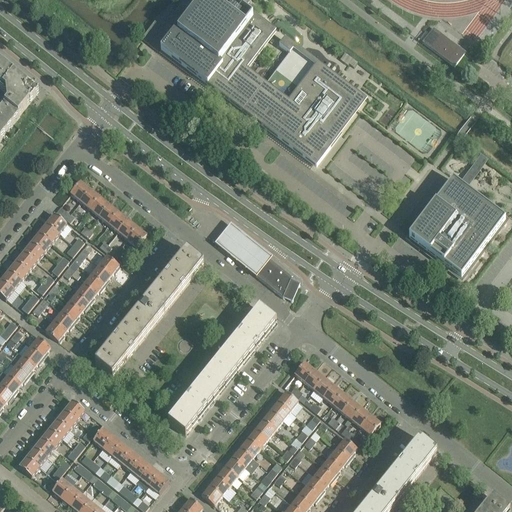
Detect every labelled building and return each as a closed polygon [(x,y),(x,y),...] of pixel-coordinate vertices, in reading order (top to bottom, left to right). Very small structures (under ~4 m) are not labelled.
[(266,86),(244,69),(270,34),(225,0),(204,0),(172,43),(169,41),(161,52),(316,170),(331,151),(328,149),(362,104),(283,44),(279,48),(289,55),(266,86)] [(159,18),(141,41),(144,43),(157,53),(175,30),(159,18)] [(464,56),(432,32),(422,44),(454,68),(464,56)] [(357,65),(345,55),(340,61),(353,71),(357,65)] [(15,75),(0,63),(0,87),(6,92),(7,104),(0,113),(0,142),(18,120),(18,119),(30,104),(30,105),(38,95),(28,86),(28,87),(14,76),(15,75)] [(505,222),(453,182),(409,240),(461,280),(479,257),(505,222)] [(71,197),(80,205),(90,192),(87,190),(88,188),(82,184),(81,185),(81,184),(71,197)] [(94,195),(90,192),(80,205),(90,213),(101,199),(95,194),(94,195)] [(90,213),(99,220),(109,207),(106,205),(107,204),(101,199),(90,213)] [(108,228),(120,214),(113,209),(112,210),(109,207),(99,220),(108,228)] [(66,223),(70,217),(61,209),(56,215),(66,223)] [(129,221),(120,214),(108,228),(112,230),(118,235),(129,221)] [(55,217),(47,227),(59,237),(67,227),(55,217)] [(66,223),(70,226),(74,220),(70,217),(66,223)] [(139,229),(129,221),(118,235),(127,243),(139,229)] [(52,246),(59,237),(47,227),(39,236),(52,246)] [(81,235),(85,238),(89,232),(85,229),(81,235)] [(144,234),(139,229),(127,243),(137,250),(147,238),(143,235),(144,234)] [(231,229),(215,249),(257,282),(273,262),(271,261),(231,229)] [(93,235),(89,232),(85,238),(88,241),(93,235)] [(39,236),(32,246),(44,256),(52,246),(39,236)] [(79,252),(84,245),(79,241),(73,248),(79,252)] [(103,253),(108,247),(104,244),(100,250),(103,253)] [(37,265),(44,256),(32,246),(24,255),(37,265)] [(112,250),(108,247),(103,253),(107,256),(112,250)] [(73,260),(79,252),(73,248),(67,255),(73,260)] [(84,251),(80,255),(86,260),(90,255),(84,251)] [(204,266),(187,252),(129,324),(127,324),(118,334),(119,339),(115,344),(110,345),(107,348),(108,350),(95,365),(112,379),(204,266)] [(29,274),(37,265),(24,255),(17,264),(29,274)] [(80,255),(73,264),(79,268),(86,260),(80,255)] [(63,271),(69,264),(64,259),(58,267),(63,271)] [(107,259),(99,269),(111,279),(114,276),(115,277),(120,271),(119,270),(119,269),(107,259)] [(118,265),(122,268),(127,263),(123,259),(118,265)] [(290,278),(273,265),(269,262),(256,278),(283,300),(282,300),(288,302),(292,304),(300,287),(295,284),(291,283),(291,282),(291,281),(291,280),(291,279),(290,279),(290,278)] [(22,284),(29,274),(17,264),(9,274),(22,284)] [(58,279),(63,271),(58,267),(52,274),(58,279)] [(69,269),(66,273),(71,278),(75,274),(69,269)] [(91,278),(105,289),(110,283),(109,282),(111,279),(99,269),(91,278)] [(68,281),(71,278),(66,273),(63,277),(68,281)] [(9,274),(1,283),(14,293),(22,284),(9,274)] [(48,290),(54,283),(48,278),(43,285),(48,290)] [(91,278),(84,288),(96,298),(99,295),(100,296),(105,289),(91,278)] [(0,297),(6,303),(14,293),(1,283),(0,284),(0,297)] [(42,297),(48,290),(43,285),(37,293),(42,297)] [(54,288),(51,292),(56,296),(59,292),(54,288)] [(84,288),(76,297),(90,308),(95,302),(94,301),(96,298),(84,288)] [(50,297),(47,300),(51,303),(53,300),(56,296),(51,292),(48,295),(50,297)] [(33,309),(39,302),(33,297),(28,304),(33,309)] [(76,297),(69,306),(81,316),(84,313),(85,314),(90,308),(76,297)] [(27,316),(33,309),(28,304),(22,311),(27,316)] [(468,314),(472,309),(466,304),(462,310),(468,314)] [(39,306),(35,310),(41,315),(44,311),(39,306)] [(69,306),(61,315),(75,327),(80,321),(79,320),(81,316),(69,306)] [(38,318),(41,315),(35,310),(32,314),(38,318)] [(168,424),(185,438),(198,423),(200,423),(203,420),(202,415),(206,410),(211,409),(219,399),(219,397),(277,325),(260,311),(168,424)] [(61,315),(53,325),(66,335),(69,332),(70,333),(75,327),(61,315)] [(12,324),(6,331),(11,336),(17,329),(12,324)] [(46,334),(59,345),(59,344),(60,345),(65,339),(64,338),(66,335),(53,325),(46,334)] [(0,338),(6,343),(11,336),(6,331),(0,338)] [(20,341),(14,337),(11,341),(15,344),(16,346),(20,341)] [(6,347),(10,350),(15,344),(11,341),(6,347)] [(48,354),(50,351),(38,341),(31,350),(44,361),(49,356),(48,354)] [(31,350),(23,360),(35,370),(38,367),(39,368),(44,361),(31,350)] [(17,356),(10,365),(15,369),(29,380),(34,374),(33,373),(35,370),(23,360),(17,356)] [(305,365),(295,378),(304,386),(315,373),(311,370),(312,369),(306,364),(305,365)] [(15,369),(8,379),(20,389),(23,386),(24,387),(29,380),(15,369)] [(318,375),(315,373),(304,386),(314,393),(325,379),(319,374),(318,375)] [(20,389),(8,379),(0,388),(14,399),(19,393),(18,392),(20,389)] [(331,384),(325,379),(314,393),(323,401),(333,388),(330,386),(331,384)] [(9,405),(14,399),(0,388),(0,387),(0,403),(5,408),(8,404),(9,405)] [(337,391),(333,388),(323,401),(332,408),(344,394),(338,389),(337,391)] [(294,398),(299,393),(295,390),(290,395),(294,398)] [(294,398),(298,401),(303,396),(299,393),(294,398)] [(350,399),(344,394),(332,408),(342,416),(352,403),(349,401),(350,399)] [(282,397),(277,404),(295,419),(303,409),(298,405),(286,395),(283,399),(282,397)] [(355,406),(352,403),(342,416),(351,423),(362,409),(356,405),(355,406)] [(72,404),(65,413),(77,424),(85,414),(72,404)] [(273,411),(270,414),(283,424),(289,429),(296,420),(295,419),(277,404),(272,410),(273,411)] [(313,413),(318,408),(314,405),(309,410),(313,413)] [(313,413),(317,416),(321,411),(318,408),(313,413)] [(369,414),(362,409),(351,423),(360,431),(371,418),(368,416),(369,414)] [(65,413),(57,423),(70,433),(72,430),(74,428),(77,424),(65,413)] [(283,424),(270,414),(268,417),(266,416),(261,422),(275,433),(283,424)] [(317,427),(320,423),(314,418),(311,422),(317,427)] [(374,421),(371,418),(360,431),(370,439),(380,426),(381,424),(375,420),(374,421)] [(332,428),(336,423),(332,420),(328,425),(332,428)] [(258,430),(255,433),(268,443),(275,433),(261,422),(256,429),(258,430)] [(57,423),(50,432),(62,442),(70,433),(57,423)] [(340,426),(336,423),(332,428),(336,431),(340,426)] [(95,425),(89,433),(94,437),(100,430),(95,425)] [(322,425),(319,429),(325,433),(328,429),(322,425)] [(302,433),(299,437),(305,442),(308,438),(312,432),(306,427),(302,433)] [(351,443),(355,437),(346,430),(341,436),(351,443)] [(112,441),(113,439),(103,431),(93,444),(103,452),(112,441)] [(50,432),(42,441),(55,452),(62,442),(50,432)] [(94,437),(89,433),(83,440),(89,444),(94,437)] [(268,443),(255,433),(253,436),(251,435),(246,441),(260,452),(268,443)] [(315,434),(307,443),(313,448),(320,439),(320,438),(315,434)] [(296,441),(291,447),(297,451),(302,446),(305,442),(299,437),(296,441)] [(351,443),(354,446),(359,440),(355,437),(351,443)] [(103,452),(112,460),(122,447),(113,439),(112,441),(103,452)] [(42,441),(35,451),(47,461),(55,452),(42,441)] [(243,448),(240,452),(252,462),(260,452),(246,441),(241,447),(243,448)] [(390,511),(437,454),(420,441),(361,511),(390,511)] [(345,442),(337,452),(350,463),(355,457),(354,456),(357,452),(345,442)] [(307,443),(304,448),(310,452),(313,448),(307,443)] [(79,456),(85,449),(80,444),(74,452),(79,456)] [(132,454),(122,447),(112,460),(121,467),(132,454)] [(35,451),(27,460),(40,470),(47,461),(35,451)] [(79,456),(74,452),(68,459),(74,463),(79,456)] [(236,454),(231,460),(245,471),(250,475),(252,477),(259,467),(252,462),(240,452),(237,455),(236,454)] [(290,461),(293,456),(287,452),(284,456),(290,461)] [(345,469),(350,463),(337,452),(329,461),(342,471),(344,468),(345,469)] [(305,457),(300,453),(295,458),(300,462),(305,457)] [(121,467),(131,475),(141,462),(132,454),(121,467)] [(290,461),(284,456),(281,460),(286,465),(290,461)] [(88,470),(93,464),(86,458),(81,464),(88,470)] [(292,462),(298,467),(301,463),(300,462),(295,458),(292,462)] [(32,480),(40,470),(27,460),(19,470),(32,480)] [(227,467),(225,470),(237,480),(238,480),(242,484),(250,475),(245,471),(231,460),(226,466),(227,467)] [(329,461),(322,470),(335,482),(340,475),(339,474),(342,471),(329,461)] [(151,469),(141,462),(131,475),(140,482),(151,469)] [(292,462),(289,466),(294,471),(298,467),(292,462)] [(64,475),(70,468),(64,463),(59,470),(64,475)] [(88,470),(96,476),(100,470),(93,464),(88,470)] [(75,472),(82,478),(86,472),(79,466),(75,472)] [(140,482),(150,490),(160,477),(151,469),(140,482)] [(64,475),(59,470),(53,478),(58,482),(64,475)] [(230,490),(237,480),(225,470),(222,474),(221,473),(216,479),(230,490)] [(330,488),(335,482),(322,470),(314,480),(327,490),(329,487),(330,488)] [(272,471),(269,475),(274,479),(278,475),(272,471)] [(94,478),(86,472),(82,478),(89,484),(94,478)] [(107,485),(112,479),(104,473),(100,479),(107,485)] [(274,479),(269,475),(266,479),(271,483),(274,479)] [(150,490),(159,497),(169,485),(160,477),(150,490)] [(277,481),(283,485),(286,482),(280,477),(277,481)] [(66,478),(52,495),(62,503),(75,486),(76,485),(66,478)] [(265,478),(261,484),(267,489),(271,483),(266,479),(265,478)] [(112,488),(115,491),(119,485),(112,479),(107,485),(112,488)] [(212,486),(210,489),(222,499),(230,490),(216,479),(211,485),(212,486)] [(324,493),(327,490),(314,480),(307,489),(320,500),(325,494),(324,493)] [(105,487),(98,481),(93,487),(100,493),(105,487)] [(279,490),(283,485),(277,481),(274,485),(279,490)] [(49,494),(55,487),(49,482),(43,489),(49,494)] [(84,494),(75,486),(62,503),(71,510),(84,494)] [(112,493),(105,487),(100,493),(108,499),(112,493)] [(119,494),(126,500),(131,494),(123,488),(119,494)] [(214,509),(222,499),(210,489),(207,492),(206,491),(201,497),(202,498),(202,499),(214,509)] [(307,489),(299,498),(312,509),(314,505),(315,506),(320,500),(307,489)] [(257,490),(254,494),(259,498),(262,494),(257,490)] [(85,493),(84,494),(71,510),(73,511),(85,511),(91,505),(95,500),(85,493)] [(126,500),(133,506),(138,500),(131,494),(126,500)] [(259,498),(254,494),(251,497),(256,502),(259,498)] [(117,496),(112,502),(119,508),(124,502),(117,496)] [(262,500),(267,504),(270,501),(265,496),(262,500)] [(309,511),(312,509),(299,498),(292,508),(296,511),(309,511)] [(262,500),(259,504),(264,508),(267,504),(262,500)] [(508,511),(493,500),(482,511),(508,511)] [(185,508),(182,511),(202,511),(190,502),(188,501),(184,507),(185,508)] [(127,511),(131,508),(124,502),(119,508),(124,511),(127,511)] [(140,511),(146,511),(149,509),(142,503),(137,509),(140,511)]
